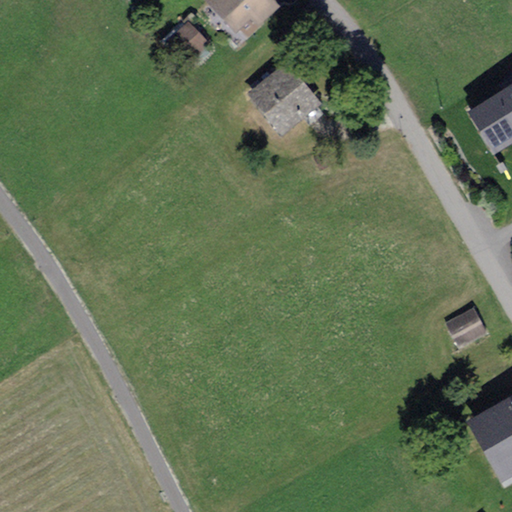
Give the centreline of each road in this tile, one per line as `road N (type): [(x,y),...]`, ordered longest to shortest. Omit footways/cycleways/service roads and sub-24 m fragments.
road 1 (residential): [(321,0),(511,309)]
road 2 (residential): [(0,200),(95,347),(178,511)]
